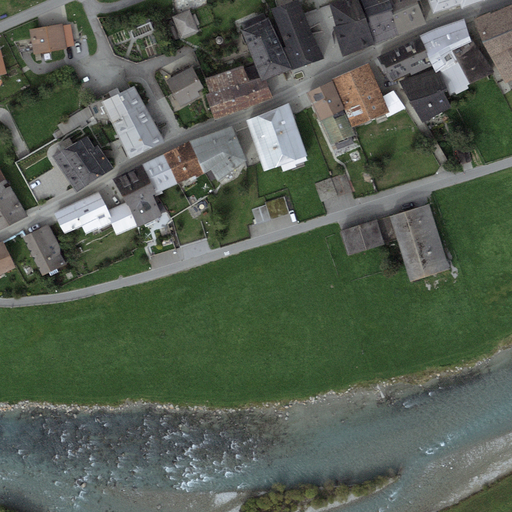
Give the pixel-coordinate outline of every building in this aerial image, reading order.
[(298,0),(296,0),(271,8),(286,46),(282,48),(291,69),(323,58),(298,0)] [(343,55),(375,44),(366,18),(360,0),(336,0),(328,3),(336,25),(333,26),(343,55)] [(360,0),(366,18),(392,9),(389,0),(360,0)] [(389,0),(392,9),(417,0),(389,0)] [(427,23),(417,0),(392,9),(401,34),(427,23)] [(428,0),(433,14),(460,4),(462,8),(484,0),(428,0)] [(511,78),(511,16),(507,6),(491,13),(490,11),(474,19),(505,82),(511,78)] [(172,17),(181,38),(199,31),(197,25),(200,24),(195,13),(192,15),(190,9),(172,17)] [(401,34),(392,9),(366,18),(375,44),(401,34)] [(134,38),(153,29),(148,17),(128,25),(134,38)] [(269,18),(241,29),(260,77),(262,80),(265,79),(291,69),(282,48),(269,18)] [(434,69),(437,67),(472,41),(463,19),(438,27),(419,35),(420,37),(433,65),(434,69)] [(62,23),(29,29),(33,54),(67,48),(67,47),(75,45),(71,24),(63,25),(62,23)] [(420,37),(378,57),(390,81),(410,72),(411,75),(433,65),(420,37)] [(495,72),(472,41),(437,67),(447,89),(450,94),(495,72)] [(369,63),(332,79),(332,80),(352,127),(390,111),(369,63)] [(206,94),(216,120),(273,98),(265,79),(262,80),(260,77),(250,81),(243,64),(205,79),(210,92),(206,94)] [(192,66),(166,80),(181,106),(201,95),(198,91),(204,88),(192,66)] [(398,82),(410,101),(443,91),(447,89),(437,67),(434,69),(398,82)] [(332,80),(307,91),(330,144),(355,133),(352,127),(332,80)] [(135,85),(118,93),(147,150),(164,142),(135,85)] [(452,107),(443,91),(410,101),(423,122),(452,107)] [(130,159),(147,150),(118,93),(101,102),(130,159)] [(289,102),(246,120),(264,170),(307,155),(289,102)] [(232,125),(190,141),(205,173),(211,169),(218,181),(247,160),(232,125)] [(87,135),(53,156),(76,192),(114,168),(99,144),(94,147),(87,135)] [(190,141),(164,154),(178,183),(196,174),(197,177),(205,173),(190,141)] [(162,191),(178,183),(164,154),(142,164),(156,192),(153,194),(154,197),(163,193),(162,191)] [(126,202),(128,206),(153,194),(156,192),(142,164),(114,178),(126,202)] [(0,190),(10,185),(0,167),(0,190)] [(346,173),(315,184),(321,201),(352,191),(346,173)] [(0,190),(0,229),(28,215),(10,185),(0,190)] [(99,191),(54,213),(65,234),(82,226),(86,235),(111,223),(117,236),(137,226),(128,206),(126,202),(108,211),(99,191)] [(154,197),(153,194),(128,206),(137,226),(162,214),(154,197)] [(271,220),(290,214),(284,196),(265,202),(271,220)] [(429,204),(377,220),(384,244),(397,240),(410,281),(449,269),(429,204)] [(377,220),(341,231),(349,255),(384,244),(377,220)] [(49,224),(23,237),(43,275),(68,263),(49,224)] [(0,274),(15,267),(3,240),(0,241),(0,274)]
